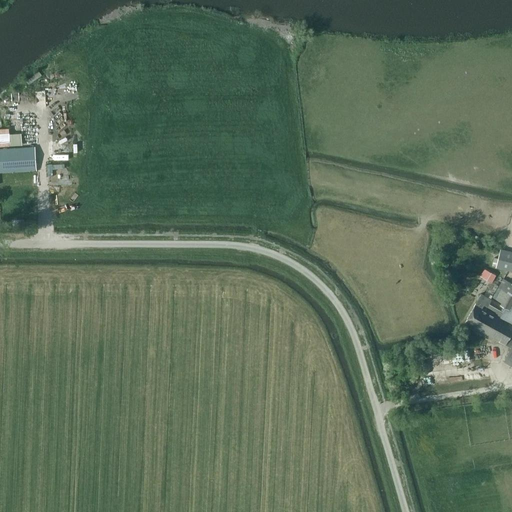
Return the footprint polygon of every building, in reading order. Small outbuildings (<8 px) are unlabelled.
[(12,145),(25,145),(24,133),(12,133),(12,145)] [(34,147),(0,149),(0,172),(36,170),(34,147)] [(495,268),(511,271),(511,252),(500,249),(498,258),(495,267),(495,268)] [(484,268),(481,274),(492,281),(496,275),(484,268)] [(511,348),(505,362),(511,365),(511,284),(504,280),(493,298),(501,303),(501,304),(491,298),(484,295),(480,292),(465,323),(480,334),(483,330),(500,342),(501,340),(511,348)] [(491,282),(484,295),(491,298),(498,285),(492,282),(491,283),(491,282)]
